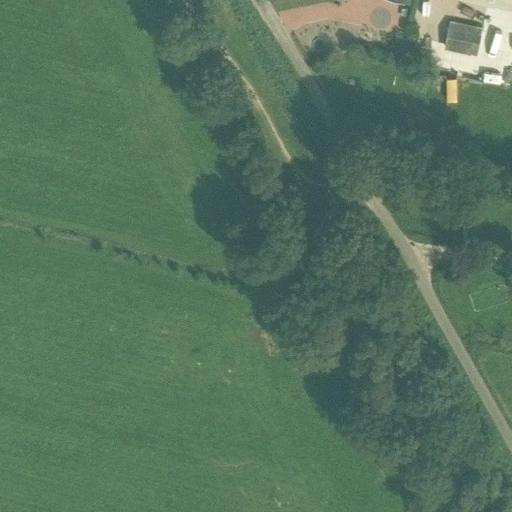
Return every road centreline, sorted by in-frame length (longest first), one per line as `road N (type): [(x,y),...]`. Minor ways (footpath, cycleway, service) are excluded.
road 1 (unclassified): [(511,447),(261,0)]
road 2 (track): [(293,177),(187,0)]
